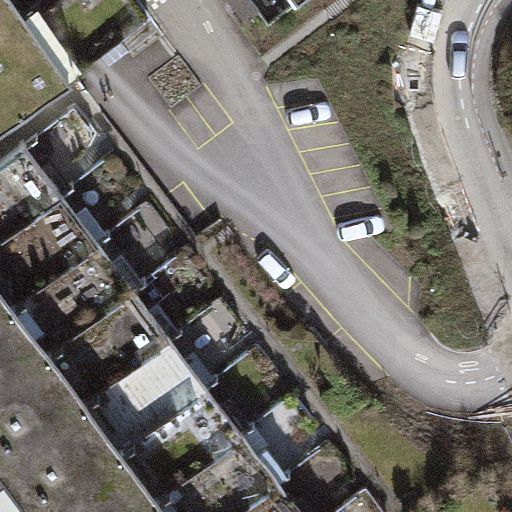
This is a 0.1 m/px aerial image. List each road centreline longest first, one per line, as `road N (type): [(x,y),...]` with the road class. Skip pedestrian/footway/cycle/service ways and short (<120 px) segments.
road 1 (residential): [(179,0),(238,77),(327,264),(411,357),(447,382),(511,371)]
road 2 (residential): [(486,0),(470,23),(460,76),(468,130),(511,246)]
